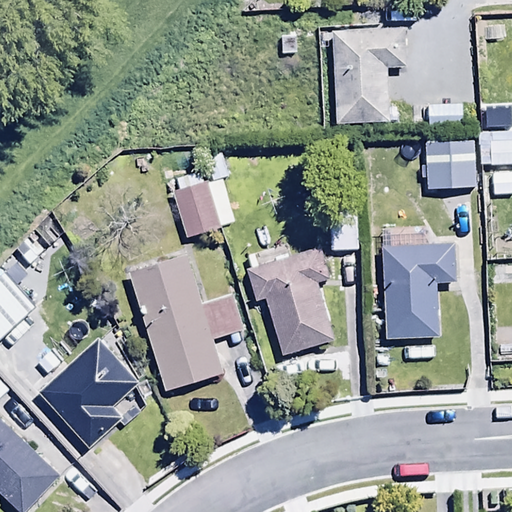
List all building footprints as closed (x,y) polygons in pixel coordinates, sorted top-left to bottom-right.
[(405,26),(331,30),(336,121),(390,118),(387,66),(407,65),(405,26)] [(511,129),(488,130),(488,143),(478,143),(479,165),(511,163),(511,129)] [(471,143),(447,144),(449,185),(472,184),(471,143)] [(173,189),(186,235),(233,222),(221,179),(229,177),(221,150),(206,155),(212,179),(204,181),(201,169),(175,176),(179,188),(173,189)] [(329,211),(330,249),(354,249),(354,211),(329,211)] [(455,241),(380,243),(384,339),(439,336),(437,280),(456,280),(455,241)] [(253,265),(245,268),(254,300),(264,297),(281,354),(333,339),(317,281),(329,277),(319,244),(289,253),(287,245),(250,255),(253,265)] [(187,250),(127,268),(163,390),(221,372),(211,338),(241,329),(230,290),(202,299),(187,250)] [(98,334),(37,390),(87,445),(123,413),(114,403),(139,380),(98,334)] [(0,415),(0,493),(20,511),(23,511),(61,472),(0,415)]
